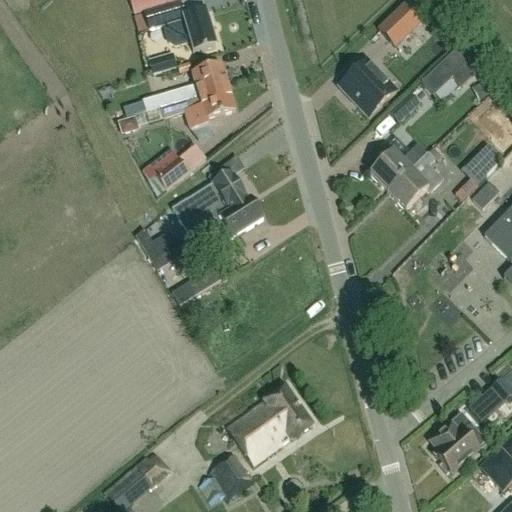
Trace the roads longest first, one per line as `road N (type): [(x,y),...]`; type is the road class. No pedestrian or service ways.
road 1 (unclassified): [(383,441),(262,0)]
road 2 (residential): [(383,441),(492,351)]
